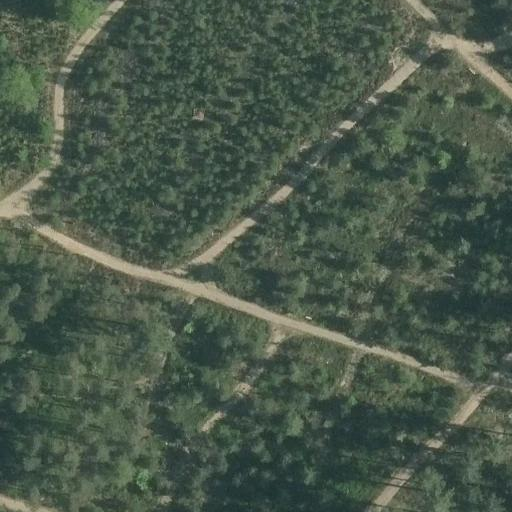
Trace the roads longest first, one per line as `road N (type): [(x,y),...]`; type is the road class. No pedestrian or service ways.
road 1 (track): [(0,204),(35,187),(65,68),(122,0)]
road 2 (track): [(511,361),(373,511)]
road 3 (track): [(413,0),(511,88)]
